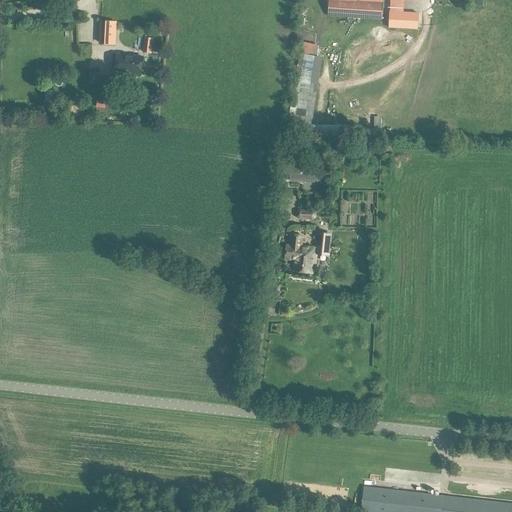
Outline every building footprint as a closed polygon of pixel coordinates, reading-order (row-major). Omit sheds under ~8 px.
[(383,20),(384,0),(329,0),(328,18),(383,20)] [(390,11),(389,24),(418,25),(419,13),(390,11)] [(117,21),(100,20),(99,38),(112,38),(113,29),(117,29),(117,21)] [(142,52),(152,53),(154,38),(144,37),(142,52)] [(312,98),(318,55),(303,53),(297,96),(312,98)] [(141,75),(143,57),(117,54),(115,72),(141,75)] [(45,101),(45,102),(55,102),(55,101),(55,90),(45,90),(45,101)] [(304,101),(300,110),(307,113),(311,104),(304,101)] [(291,171),(291,173),(286,173),(286,181),(290,181),(290,182),(311,183),(311,172),(291,171)] [(313,210),(305,209),(301,209),(296,211),(296,217),(300,220),(312,221),(317,218),(317,214),(313,210)] [(318,232),(316,253),(328,254),(330,234),(318,232)] [(285,259),(287,260),(295,260),(293,270),(312,272),(315,248),(300,246),(302,236),(292,235),(290,245),(287,245),(285,259)]
